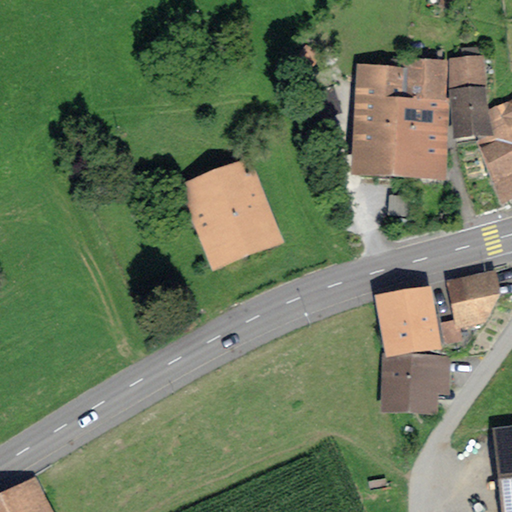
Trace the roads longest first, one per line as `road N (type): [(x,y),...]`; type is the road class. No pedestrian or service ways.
road 1 (primary): [(511,234),(334,284),(252,318),(0,465)]
road 2 (unclassified): [(418,511),(422,468),(434,443),(511,335)]
